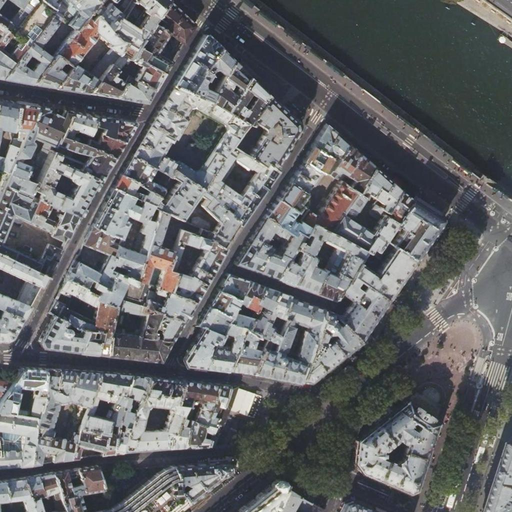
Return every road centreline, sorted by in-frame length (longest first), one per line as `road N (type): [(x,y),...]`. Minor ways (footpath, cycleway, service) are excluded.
road 1 (residential): [(164,370),(329,98)]
road 2 (residential): [(17,355),(146,113)]
road 3 (residential): [(0,473),(231,449),(255,472)]
road 4 (tertiary): [(511,263),(328,411)]
road 5 (primary): [(511,231),(329,98)]
road 6 (residential): [(164,370),(253,382),(328,411)]
road 7 (primary): [(448,511),(501,351)]
road 8 (primary): [(329,98),(211,7)]
road 9 (residential): [(0,89),(146,113)]
road 10 (residential): [(17,355),(164,370)]
road 11 (residential): [(146,113),(211,7)]
